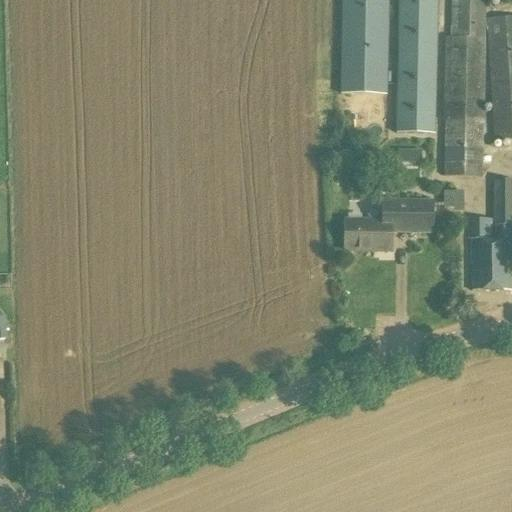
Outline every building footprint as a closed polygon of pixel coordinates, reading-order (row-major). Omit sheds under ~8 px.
[(385,97),(385,0),(341,0),(340,97),(385,97)] [(436,0),(398,0),(396,135),(434,135),(436,0)] [(481,177),(484,0),(451,0),(451,39),(445,39),(444,121),(449,121),(448,176),(481,177)] [(494,141),(511,139),(511,19),(487,21),(494,141)] [(334,148),(350,146),(347,126),(332,128),(334,148)] [(421,152),(409,152),(408,165),(421,165),(421,152)] [(472,291),(511,291),(511,226),(511,225),(511,182),(493,183),(493,219),(472,219),(472,291)] [(391,223),(390,233),(430,234),(431,204),(382,203),(381,222),(391,223)] [(391,223),(381,222),(344,222),(343,253),(390,254),(390,233),(391,223)]
